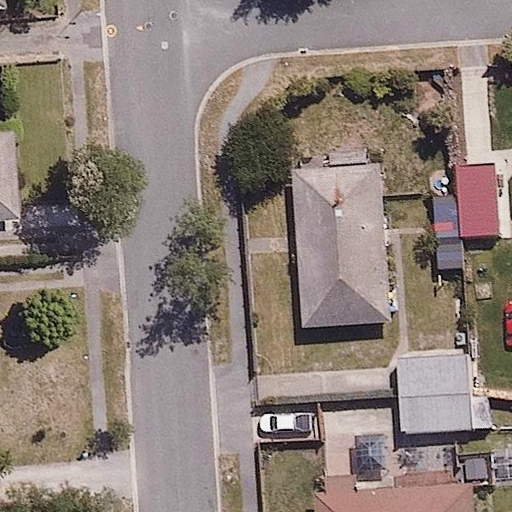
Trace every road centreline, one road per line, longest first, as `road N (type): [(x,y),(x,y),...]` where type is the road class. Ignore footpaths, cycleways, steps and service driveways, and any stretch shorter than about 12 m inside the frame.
road 1 (residential): [(180,511),(148,20)]
road 2 (residential): [(148,20),(500,0)]
